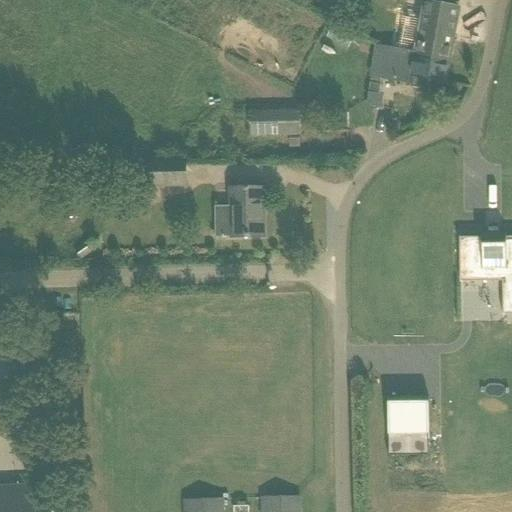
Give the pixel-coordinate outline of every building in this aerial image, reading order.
[(448,60),(452,39),(458,8),(426,2),(422,20),(409,17),(403,50),(416,53),(416,54),(448,60)] [(416,53),(403,50),(388,47),(382,79),(411,84),(412,77),(444,83),(448,60),(416,54),(416,53)] [(298,134),(297,116),(250,118),(251,136),(298,134)] [(300,147),(300,135),(290,136),(290,148),(300,147)] [(149,162),(149,187),(186,187),(186,162),(149,162)] [(58,204),(116,203),(115,175),(58,176),(58,204)] [(263,189),(231,189),(231,238),(264,237),(263,189)] [(511,237),(507,237),(507,228),(484,227),(484,237),(461,237),(461,281),(487,282),(487,274),(503,274),(503,315),(511,314),(511,237)] [(91,253),(85,243),(75,250),(76,251),(82,259),(91,253)] [(81,351),(82,315),(51,315),(51,351),(81,351)] [(389,404),(389,437),(428,436),(428,403),(389,404)] [(0,511),(49,511),(49,485),(0,487),(0,511)] [(299,511),(299,497),(261,498),(261,511),(299,511)] [(184,511),(223,511),(223,499),(184,500),(184,511)]
